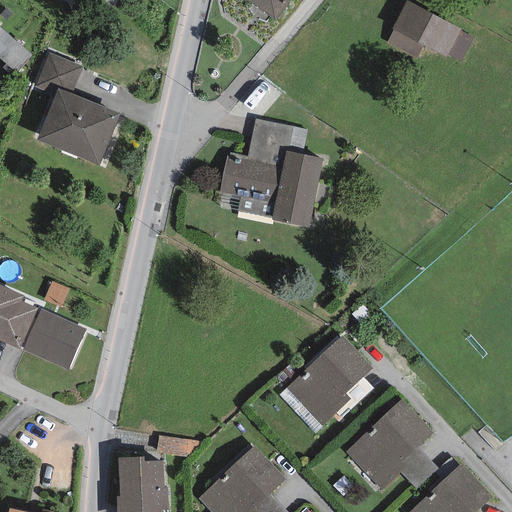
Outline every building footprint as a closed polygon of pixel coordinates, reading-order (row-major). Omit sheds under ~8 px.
[(247,0),(247,2),(275,21),(288,4),(289,0),(247,0)] [(467,29),(411,0),(409,0),(387,43),(419,59),(426,45),(451,58),(451,56),(462,62),(475,37),(465,32),(467,29)] [(3,27),(0,30),(0,57),(21,76),(37,57),(3,27)] [(82,67),(48,54),(34,87),(54,95),(57,89),(71,94),(82,67)] [(54,95),(36,141),(99,166),(120,114),(71,94),(57,89),(54,95)] [(307,130),(254,119),(246,156),(229,153),(229,156),(226,156),(219,193),(240,197),(237,212),(271,219),(271,220),(309,228),(323,159),(301,155),(307,130)] [(0,341),(19,350),(38,308),(21,301),(23,296),(0,285),(0,341)] [(86,330),(40,309),(22,350),(68,371),(86,330)] [(372,369),(342,337),(287,387),(322,425),(351,399),(345,393),(372,369)] [(401,400),(345,452),(381,490),(400,473),(405,468),(401,463),(418,447),(433,434),(401,400)] [(201,442),(158,435),(155,453),(198,459),(201,442)] [(254,447),(198,499),(210,511),(251,511),(250,511),(269,494),(285,479),(254,447)] [(418,447),(401,463),(405,468),(400,473),(415,489),(438,468),(418,447)] [(143,457),(117,458),(119,496),(116,497),(116,511),(161,511),(167,511),(167,488),(163,488),(162,461),(144,462),(143,457)] [(462,465),(410,511),(476,511),(492,498),(462,465)] [(286,511),(269,494),(250,511),(251,511),(286,511)]
